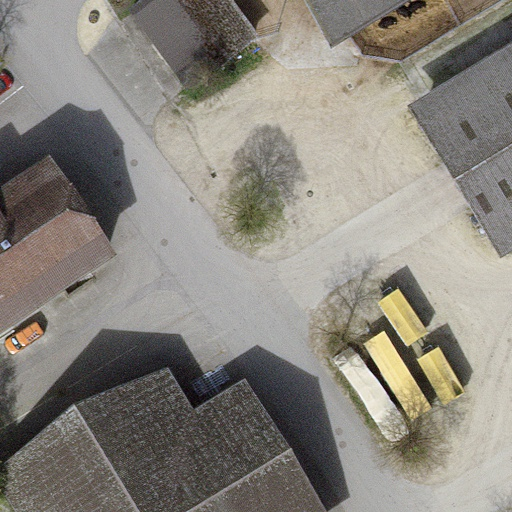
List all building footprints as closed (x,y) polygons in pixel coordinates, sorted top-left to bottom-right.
[(147,0),(131,12),(186,87),(251,39),(222,0),(147,0)] [(320,0),(330,15),(332,11),(349,0),(320,0)] [(511,243),(511,59),(422,114),(504,248),(511,243)] [(0,325),(106,253),(52,174),(0,209),(0,325)] [(162,389),(9,482),(26,511),(309,511),(241,399),(189,431),(162,389)]
